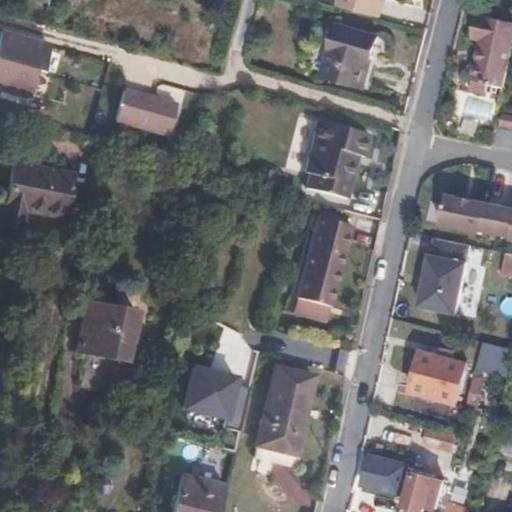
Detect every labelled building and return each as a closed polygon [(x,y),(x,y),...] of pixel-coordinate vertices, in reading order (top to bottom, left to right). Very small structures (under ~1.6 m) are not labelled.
[(76,17),(80,0),(61,0),(58,12),(76,17)] [(339,0),(338,6),(380,17),(384,0),(339,0)] [(487,83),(503,87),(511,55),(511,49),(511,0),(483,0),(480,18),(486,19),(474,68),(488,72),(487,83)] [(375,36),(335,25),(320,76),(362,87),(375,36)] [(40,74),(47,46),(0,32),(0,62),(33,72),(40,74)] [(0,92),(26,100),(33,72),(0,62),(0,92)] [(169,135),(176,106),(125,91),(116,119),(169,135)] [(353,128),(302,113),(286,166),(293,169),(289,181),(330,193),(342,150),(348,150),(353,128)] [(71,171),(14,154),(0,201),(0,218),(15,222),(20,204),(58,215),(71,171)] [(283,173),(268,168),(263,185),(278,189),(283,173)] [(503,212),(505,205),(452,192),(450,200),(503,212)] [(501,236),(509,206),(505,205),(503,212),(450,200),(444,224),(488,235),(489,233),(501,236)] [(511,207),(509,206),(501,235),(511,238),(511,207)] [(346,228),(314,217),(290,299),(323,309),(346,228)] [(434,255),(422,308),(461,317),(474,265),(468,264),(472,246),(440,239),(436,255),(434,255)] [(138,315),(87,303),(74,350),(99,357),(99,352),(127,359),(138,315)] [(458,402),(468,363),(422,352),(412,391),(458,402)] [(313,376),(275,366),(254,445),(292,454),(313,376)] [(210,439),(235,446),(247,397),(224,392),(210,439)] [(502,447),(511,449),(511,421),(509,420),(502,447)] [(428,425),(422,446),(451,455),(457,434),(428,425)] [(402,488),(409,463),(371,453),(364,478),(402,488)] [(434,507),(443,480),(414,471),(405,502),(422,507),(424,503),(434,507)] [(172,511),(218,511),(224,487),(182,476),(172,511)]
